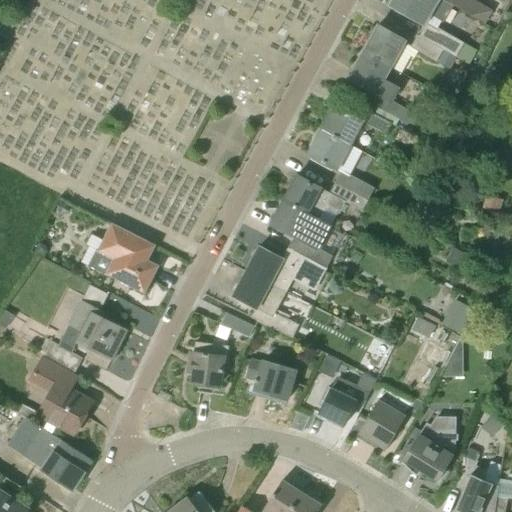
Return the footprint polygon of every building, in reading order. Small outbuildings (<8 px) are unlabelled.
[(443,23),(453,6),(445,1),(442,0),(392,0),(389,6),(425,26),(419,36),(443,50),(442,50),(456,58),(469,65),(477,50),(464,43),(437,28),(436,30),(426,25),(431,16),(443,23)] [(492,12),(471,0),(445,0),(445,1),(453,6),(485,24),(492,12)] [(414,59),(418,51),(411,47),(404,43),(405,41),(378,26),(363,52),(390,67),(401,73),(410,57),(414,59)] [(436,62),(442,50),(443,50),(419,36),(417,36),(411,47),(418,51),(436,62)] [(456,58),(442,50),(436,62),(450,69),(456,58)] [(400,90),(383,80),(390,67),(363,52),(349,78),(376,94),(383,98),(384,97),(393,102),(400,90)] [(393,102),(384,97),(383,98),(377,108),(403,122),(409,111),(393,102)] [(350,145),(363,121),(334,106),(321,130),(350,145)] [(377,108),(374,114),(391,124),(398,127),(401,122),(377,108)] [(385,135),(391,124),(372,113),(366,125),(385,135)] [(308,155),(341,172),(349,177),(350,175),(362,153),(350,146),(350,145),(321,130),(308,155)] [(453,135),(448,144),(458,150),(463,140),(453,135)] [(341,172),(335,183),(368,200),(374,188),(350,175),(349,177),(341,172)] [(339,214),(345,202),(362,212),(368,200),(335,183),(330,194),(321,189),(297,176),(284,200),(319,219),(323,212),(329,209),(339,214)] [(498,213),(503,200),(483,194),(479,207),(498,213)] [(321,249),(333,226),(319,219),(284,200),(271,225),(294,237),(288,248),(312,260),(327,268),(333,256),(321,249)] [(145,294),(159,266),(148,260),(156,245),(111,223),(103,240),(92,235),(87,245),(90,246),(81,263),(145,294)] [(41,243),(36,252),(46,256),(48,251),(47,246),(41,243)] [(327,268),(312,260),(288,248),(282,259),(259,247),(246,271),(286,292),(293,280),(314,292),(327,268)] [(453,248),(445,262),(458,268),(465,254),(453,248)] [(277,310),(286,292),(246,271),(233,296),(256,308),(251,318),(293,338),(299,325),(288,319),(289,316),(277,310)] [(112,359),(126,331),(100,318),(102,313),(100,312),(109,295),(90,285),(70,324),(59,346),(47,339),(41,350),(46,353),(75,373),(83,359),(72,353),(78,342),(112,359)] [(474,309),(454,299),(441,324),(461,335),(474,309)] [(0,325),(5,329),(14,316),(5,309),(0,316),(0,325)] [(411,329),(429,338),(436,326),(418,317),(411,329)] [(249,338),(255,326),(241,319),(235,331),(249,338)] [(441,370),(450,353),(427,341),(419,359),(441,370)] [(218,386),(222,359),(227,359),(229,346),(195,342),(194,354),(193,353),(190,372),(196,373),(195,383),(218,386)] [(74,434),(92,402),(70,390),(78,376),(74,374),(75,373),(46,353),(32,379),(52,391),(39,414),(74,434)] [(462,378),(462,360),(452,354),(440,378),(462,378)] [(288,400),(296,371),(263,361),(262,363),(252,360),(247,377),(257,381),(254,390),(288,400)] [(344,425),(361,389),(338,379),(333,390),(328,388),(322,400),(325,402),(320,414),(344,425)] [(406,417),(378,400),(358,434),(386,450),(406,417)] [(25,415),(27,417),(35,411),(22,405),(19,411),(18,412),(24,417),(25,415)] [(72,489),(91,460),(63,441),(27,417),(25,415),(24,417),(6,443),(72,489)] [(454,453),(455,418),(436,417),(430,426),(425,423),(403,461),(437,481),(454,453)] [(0,444),(0,459),(6,463),(12,451),(0,444)] [(495,511),(497,497),(498,486),(483,480),(487,470),(476,466),(478,461),(459,453),(458,462),(457,480),(452,485),(464,490),(455,510),(459,511),(495,511)] [(289,511),(302,493),(282,480),(261,511),(251,511),(242,506),(238,511),(289,511)] [(0,511),(26,511),(28,509),(0,491),(0,511)] [(215,511),(199,492),(190,499),(189,498),(170,511),(215,511)] [(317,511),(322,505),(302,493),(289,511),(317,511)] [(505,511),(508,499),(497,497),(495,511),(505,511)]
